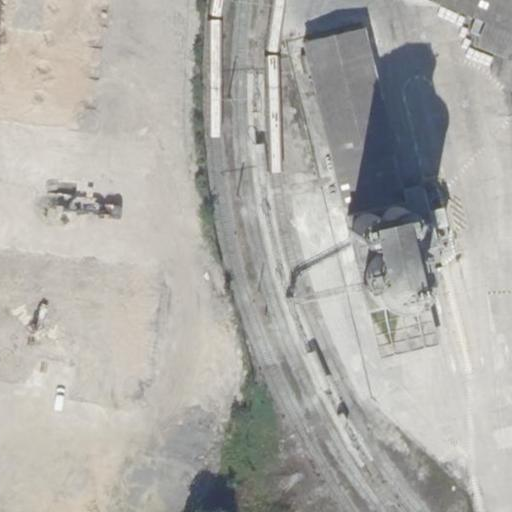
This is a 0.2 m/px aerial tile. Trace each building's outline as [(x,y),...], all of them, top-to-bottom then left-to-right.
[(0,0),(0,124),(89,135),(105,0),(0,0)] [(511,0),(432,0),(484,21),(511,32),(511,0)] [(511,32),(484,21),(475,44),(511,59),(511,32)] [(417,270),(397,187),(359,26),(301,40),(366,311),(424,297),(417,270)] [(417,181),(397,187),(417,270),(437,264),(417,181)] [(141,410),(158,269),(0,249),(0,355),(67,364),(63,400),(141,410)] [(424,297),(366,311),(378,357),(435,341),(424,297)]
